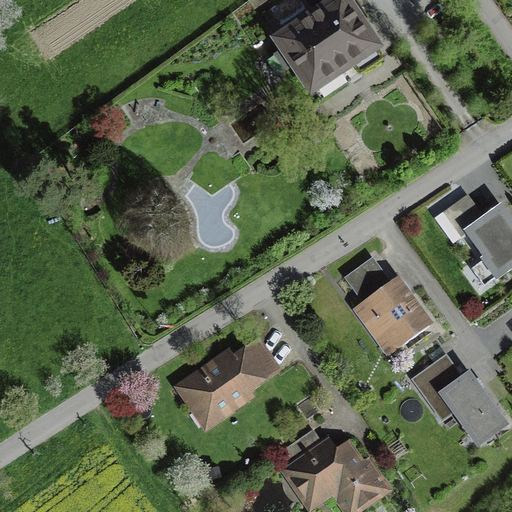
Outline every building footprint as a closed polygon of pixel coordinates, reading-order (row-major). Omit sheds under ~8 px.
[(350,0),(339,0),(274,42),(313,103),(387,55),(350,0)] [(465,201),(444,216),(457,235),(464,230),(495,275),(511,263),(511,223),(501,207),(479,221),(465,201)] [(358,315),(392,362),(436,331),(402,285),(394,291),(377,266),(350,286),(367,309),(358,315)] [(177,392),(206,438),(256,407),(251,399),(283,379),(259,341),(177,392)] [(458,419),(480,453),(510,433),(474,379),(464,385),(450,364),(417,386),(445,428),(458,419)] [(331,445),(284,477),(308,511),(328,511),(340,504),(345,511),(375,511),(392,501),(354,446),(340,456),(331,445)]
